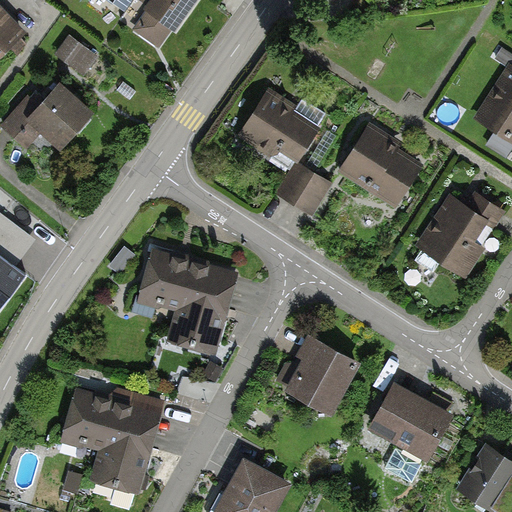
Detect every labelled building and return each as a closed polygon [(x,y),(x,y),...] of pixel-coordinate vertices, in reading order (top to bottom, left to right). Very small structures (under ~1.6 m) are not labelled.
[(157,48),(191,0),(133,0),(142,6),(127,27),(157,48)] [(0,52),(21,32),(0,10),(0,52)] [(67,37),(54,56),(85,76),(98,58),(67,37)] [(511,145),(511,144),(511,66),(507,63),(470,117),(511,145)] [(63,149),(94,112),(58,82),(27,119),(63,149)] [(260,93),(235,138),(290,169),(315,123),(260,93)] [(422,161),(363,128),(337,174),(396,207),(422,161)] [(308,216),(329,186),(307,170),(285,200),(308,216)] [(463,281),(503,215),(456,187),(416,253),(463,281)] [(0,223),(0,306),(25,275),(9,261),(29,236),(5,217),(0,223)] [(230,270),(140,251),(128,304),(172,313),(230,270)] [(230,270),(172,313),(165,347),(212,357),(230,270)] [(326,418),(351,365),(304,343),(279,396),(326,418)] [(385,382),(361,430),(425,462),(450,414),(385,382)] [(157,408),(66,389),(55,442),(99,451),(157,408)] [(157,408),(99,451),(91,485),(138,495),(157,408)] [(459,497),(484,511),(511,511),(511,469),(485,453),(459,497)] [(269,511),(282,488),(233,463),(207,511),(269,511)]
